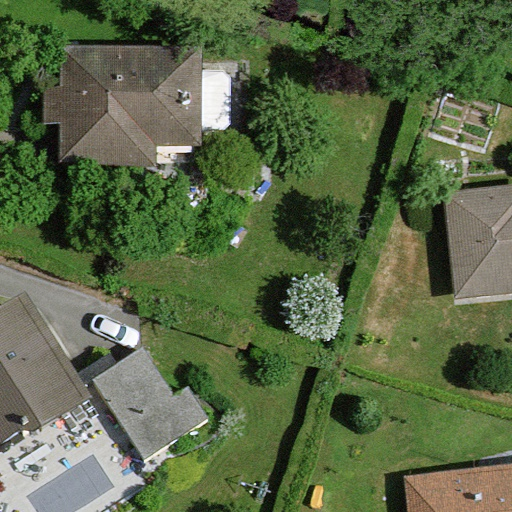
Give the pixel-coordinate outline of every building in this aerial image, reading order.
[(69,142),(69,185),(160,185),(160,162),(206,162),(206,66),(64,66),(64,101),(41,101),(41,142),(69,142)] [(511,197),(446,203),(456,316),(511,311),(511,197)] [(32,322),(0,341),(0,470),(23,456),(30,468),(97,426),(32,322)] [(145,365),(100,393),(152,479),(214,441),(191,404),(174,414),(145,365)] [(511,511),(511,480),(404,491),(406,511),(511,511)]
